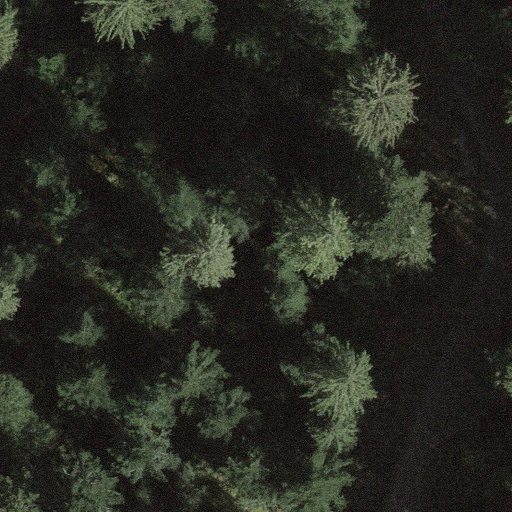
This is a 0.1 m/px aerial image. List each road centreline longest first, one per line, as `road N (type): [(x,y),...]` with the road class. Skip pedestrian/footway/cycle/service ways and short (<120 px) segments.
road 1 (track): [(511,244),(438,403),(410,511)]
road 2 (track): [(441,0),(511,180)]
